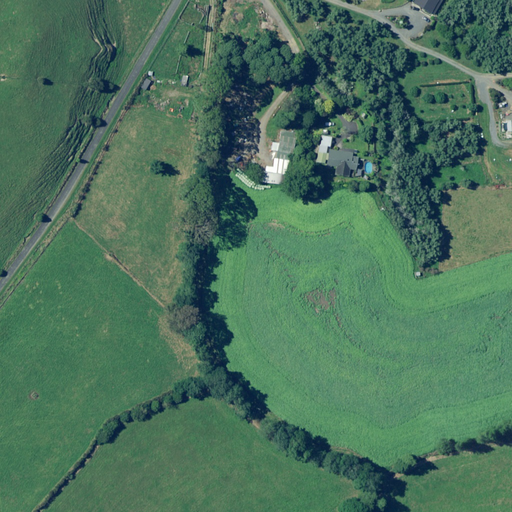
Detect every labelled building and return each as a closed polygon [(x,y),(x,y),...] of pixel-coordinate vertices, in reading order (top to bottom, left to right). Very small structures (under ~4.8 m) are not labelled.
[(414,0),(413,4),(433,15),(441,0),(414,0)] [(170,87),(167,96),(158,96),(158,106),(159,106),(159,110),(173,110),(174,97),(173,97),(177,87),(170,87)] [(289,160),(293,161),(296,135),(280,133),(278,143),(272,142),(271,150),(277,151),(276,158),(289,160)] [(324,160),(326,160),(328,150),(330,137),(319,135),(315,162),(323,164),(324,160)] [(350,154),(328,150),(326,160),(325,166),(335,167),(334,175),(348,177),(349,169),(355,170),(357,157),(350,156),(350,154)] [(289,160),(276,158),(274,158),(273,167),(259,165),(257,181),(286,185),(289,161),(289,160)]
